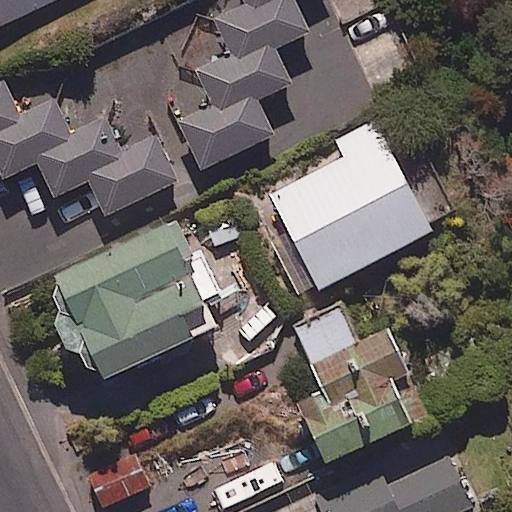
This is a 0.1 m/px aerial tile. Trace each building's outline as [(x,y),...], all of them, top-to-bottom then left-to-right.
[(0,0),(0,37),(75,0),(0,0)] [(384,0),(334,0),(345,20),(385,0),(384,0)] [(417,62),(393,14),(349,37),(373,85),(417,62)] [(25,54),(0,65),(0,164),(11,189),(49,171),(62,198),(92,184),(108,216),(199,174),(175,124),(141,140),(115,115),(87,128),(67,86),(45,96),(25,54)] [(428,224),(372,114),(332,135),(340,150),(267,187),(289,229),(269,240),(296,292),(428,224)] [(210,317),(159,211),(34,270),(89,387),(127,368),(122,359),(210,317)] [(352,333),(339,304),(294,325),(320,383),(291,396),(320,460),(372,437),(370,431),(406,415),(385,369),(401,361),(383,319),(352,333)] [(449,511),(474,500),(454,460),(406,485),(394,480),(330,511),(449,511)]
